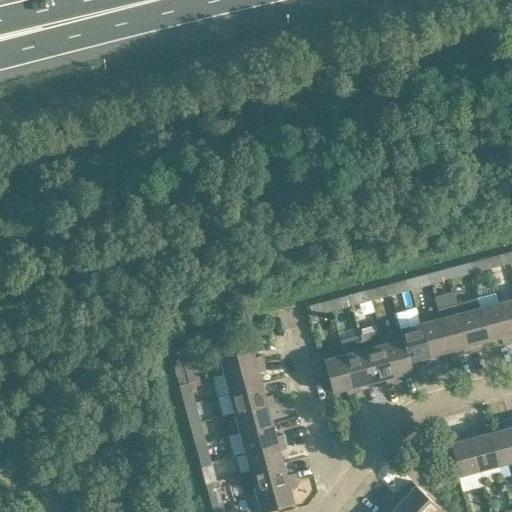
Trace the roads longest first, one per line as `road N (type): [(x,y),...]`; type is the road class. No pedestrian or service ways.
road 1 (residential): [(334,497),(430,403),(511,380)]
road 2 (residential): [(334,497),(290,334)]
